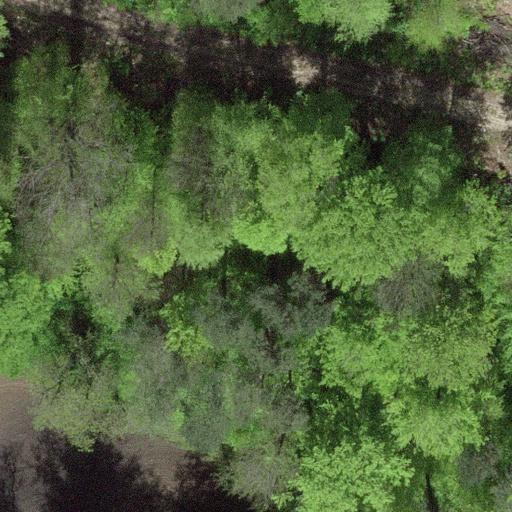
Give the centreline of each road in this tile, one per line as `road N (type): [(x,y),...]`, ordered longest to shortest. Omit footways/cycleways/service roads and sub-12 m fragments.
road 1 (track): [(42,0),(110,29),(334,69)]
road 2 (track): [(511,121),(334,69)]
